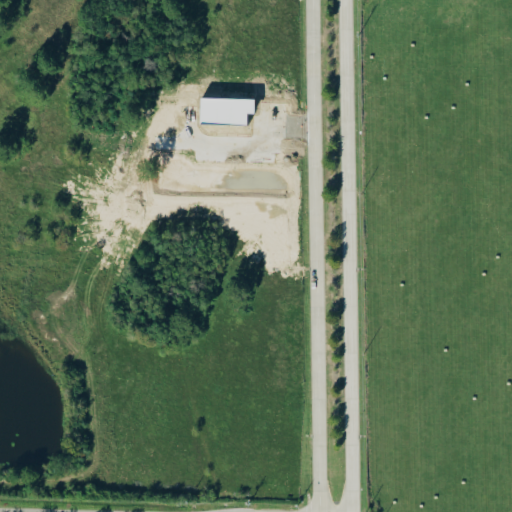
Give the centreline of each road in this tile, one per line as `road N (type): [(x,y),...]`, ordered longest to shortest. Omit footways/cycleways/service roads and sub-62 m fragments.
road 1 (secondary): [(312,0),(319,511)]
road 2 (secondary): [(351,511),(345,0)]
